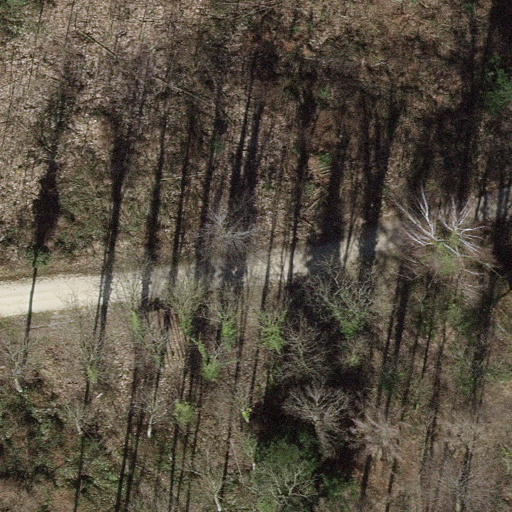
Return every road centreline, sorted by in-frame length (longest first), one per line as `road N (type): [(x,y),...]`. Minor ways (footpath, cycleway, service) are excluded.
road 1 (track): [(0,295),(289,262)]
road 2 (track): [(289,262),(511,422)]
road 3 (track): [(289,262),(511,203)]
